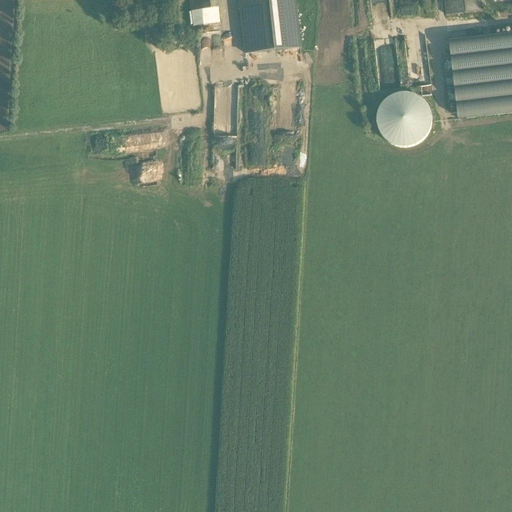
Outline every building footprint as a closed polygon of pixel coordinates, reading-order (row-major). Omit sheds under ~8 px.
[(300,55),(293,0),(239,0),(246,61),(300,55)] [(444,0),(447,17),(486,12),(484,0),(499,0),(502,0),(444,0)] [(181,38),(181,13),(168,14),(169,38),(181,38)] [(192,16),(192,26),(204,26),(204,16),(192,16)] [(511,113),(511,34),(494,37),(450,42),(451,51),(442,52),(449,112),(457,111),(459,120),(511,113)] [(387,147),(410,147),(430,139),(430,116),(421,95),(398,95),(379,102),(379,126),(387,147)]
